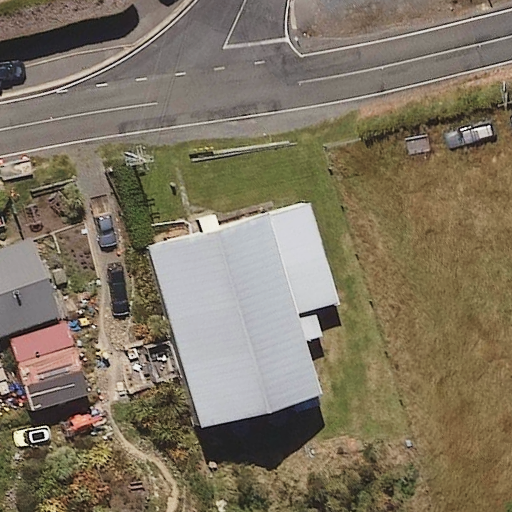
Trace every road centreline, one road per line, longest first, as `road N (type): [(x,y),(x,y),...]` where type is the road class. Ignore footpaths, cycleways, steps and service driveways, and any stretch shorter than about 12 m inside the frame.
road 1 (secondary): [(230,94),(511,36)]
road 2 (secondary): [(0,130),(230,94)]
